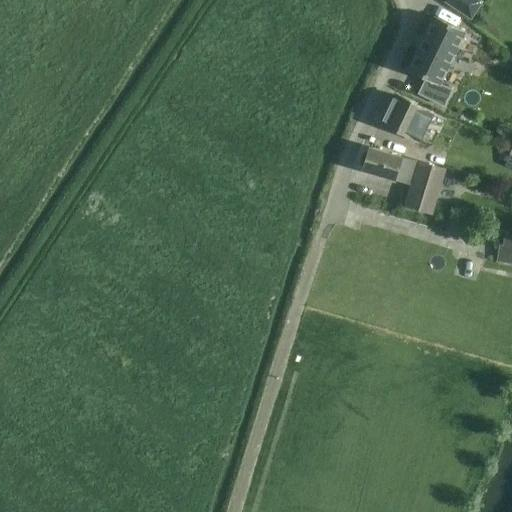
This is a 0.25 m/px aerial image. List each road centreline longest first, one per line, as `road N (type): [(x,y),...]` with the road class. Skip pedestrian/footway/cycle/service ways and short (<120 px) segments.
road 1 (track): [(233,511),(321,231)]
road 2 (residential): [(321,231),(347,151),(407,23),(406,0)]
